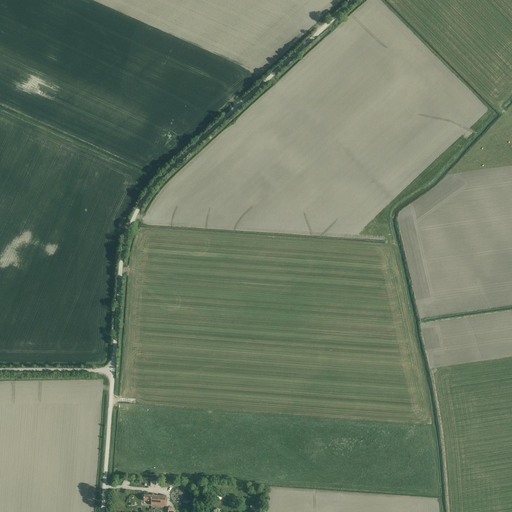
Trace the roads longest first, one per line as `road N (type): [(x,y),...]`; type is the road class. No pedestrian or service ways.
road 1 (unclassified): [(112,370),(121,257),(141,202),(354,0)]
road 2 (unclassified): [(102,511),(112,370)]
